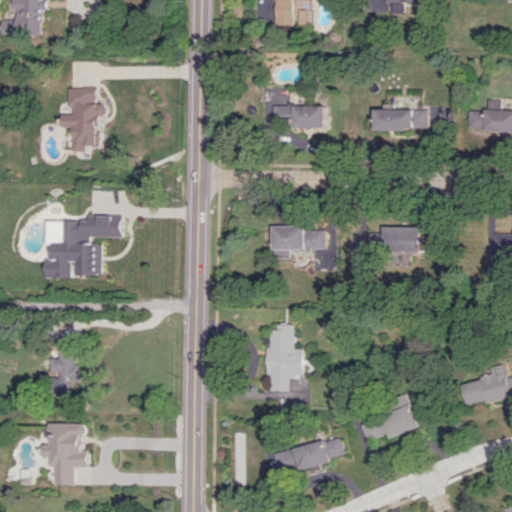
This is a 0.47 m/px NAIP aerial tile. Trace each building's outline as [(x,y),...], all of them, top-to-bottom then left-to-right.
[(43,34),(43,9),(48,9),(48,0),(13,0),(13,8),(18,8),(18,20),(4,19),(4,33),(43,34)] [(275,0),(276,24),(310,23),(310,6),(303,6),(302,0),(275,0)] [(426,2),(425,0),(371,0),(372,12),(386,12),(386,2),(426,2)] [(72,88),(72,113),(64,113),(64,127),(75,127),(75,150),(90,150),(90,145),(105,145),(105,103),(99,103),(99,87),(72,88)] [(326,127),(326,104),(294,105),(294,127),(326,127)] [(429,129),(429,107),(374,108),(375,129),(429,129)] [(47,220),(47,244),(52,244),(52,259),(46,259),(46,277),(74,277),(74,274),(103,274),(103,237),(124,237),(124,225),(113,225),(113,215),(90,215),(90,220),(47,220)] [(274,225),(273,249),(312,250),(312,268),(328,268),(329,230),(306,229),(306,225),(274,225)] [(384,232),(369,232),(369,250),(422,251),(423,226),(384,225),(384,232)] [(494,252),(511,252),(511,232),(495,232),(494,252)] [(304,348),(296,348),(296,325),(269,325),(270,389),(290,389),(290,375),(305,375),(304,348)] [(78,336),(60,336),(60,357),(51,357),(51,373),(56,373),(55,392),(72,393),(72,381),(81,381),(81,363),(78,363),(78,336)] [(511,375),(509,376),(507,363),(493,366),(495,376),(462,381),(466,403),(511,395),(511,375)] [(421,426),(408,393),(393,399),(397,409),(362,423),(369,441),(389,433),(391,438),(421,426)] [(74,484),(75,466),(89,466),(90,448),(84,448),(85,423),(49,422),(49,445),(43,445),(43,455),(49,455),(49,466),(55,466),(55,484),(74,484)] [(333,461),(332,456),(346,453),(343,437),(276,450),(280,471),(333,461)]
